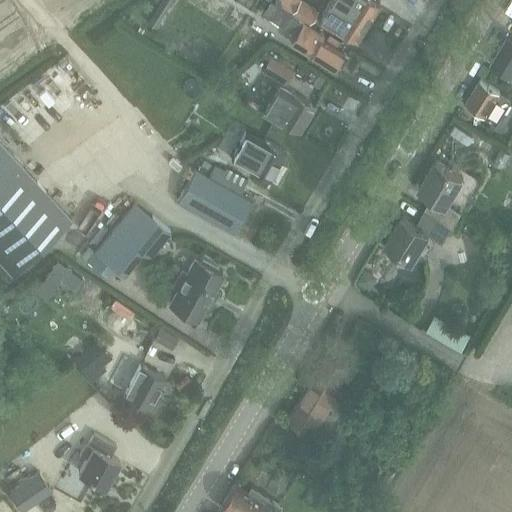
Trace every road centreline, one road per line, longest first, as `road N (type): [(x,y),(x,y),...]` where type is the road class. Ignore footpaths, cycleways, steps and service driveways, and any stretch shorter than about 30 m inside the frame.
road 1 (tertiary): [(316,296),(495,0)]
road 2 (residential): [(276,271),(441,0)]
road 3 (residential): [(134,511),(276,271)]
road 4 (tertiary): [(187,511),(316,296)]
